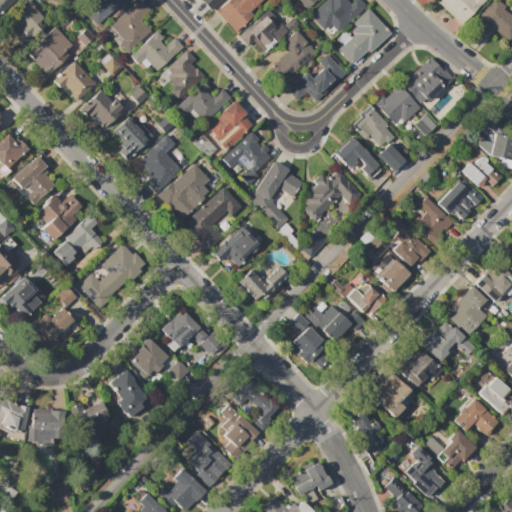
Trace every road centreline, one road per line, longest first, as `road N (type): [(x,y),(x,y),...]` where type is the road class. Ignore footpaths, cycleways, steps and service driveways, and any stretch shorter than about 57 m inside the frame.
road 1 (residential): [(495,86),(92,511)]
road 2 (residential): [(0,73),(315,412),(367,511)]
road 3 (residential): [(511,202),(221,511)]
road 4 (residential): [(169,0),(299,141),(423,33)]
road 5 (residential): [(0,346),(27,376),(78,372),(179,265)]
road 6 (residential): [(392,0),(495,86)]
